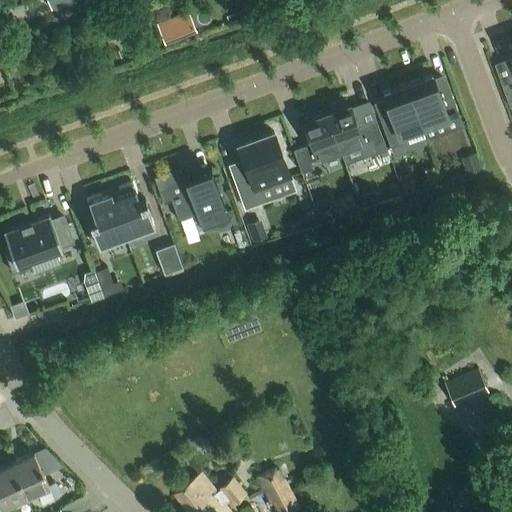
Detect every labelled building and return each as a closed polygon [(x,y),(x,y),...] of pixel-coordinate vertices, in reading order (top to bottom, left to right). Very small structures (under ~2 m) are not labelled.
[(46,0),(50,9),(73,0),(46,0)] [(196,31),(188,11),(156,23),(164,43),(196,31)] [(511,43),(508,45),(511,55),(511,62),(509,64),(507,59),(494,64),(505,94),(511,91),(511,43)] [(407,84),(423,128),(458,115),(446,80),(437,83),(434,74),(407,84)] [(399,137),(423,128),(407,84),(383,93),(390,113),(379,117),(390,147),(401,143),(399,137)] [(373,153),(373,155),(384,150),(374,120),(360,125),(353,104),(326,113),(340,150),(345,164),(373,153)] [(340,150),(326,113),(305,121),(313,143),(294,150),(302,173),(313,169),(310,161),(340,150)] [(245,208),(259,203),(254,190),(291,175),(274,130),(238,144),(243,157),(228,163),(245,208)] [(478,156),(462,161),(466,173),(482,168),(478,156)] [(209,168),(157,187),(162,202),(170,200),(176,219),(195,212),(201,228),(227,219),(209,168)] [(131,184),(110,191),(126,236),(154,226),(145,200),(138,202),(131,184)] [(410,184),(403,186),(405,194),(413,192),(410,184)] [(126,236),(110,191),(89,199),(95,218),(89,220),(98,246),(126,236)] [(8,244),(2,246),(12,272),(31,265),(29,260),(62,248),(61,247),(74,242),(65,218),(53,222),(51,218),(49,214),(3,230),(8,244)] [(259,221),(247,225),(253,241),(265,236),(259,221)] [(155,249),(164,273),(182,266),(173,242),(155,249)] [(107,267),(96,271),(104,293),(105,296),(106,295),(116,292),(115,289),(107,267)] [(95,274),(83,279),(89,297),(90,299),(103,295),(102,293),(95,274)] [(478,367),(444,382),(454,404),(488,390),(478,367)] [(23,496),(36,490),(42,502),(52,498),(31,451),(7,462),(23,496)] [(7,462),(0,465),(0,506),(0,507),(23,496),(7,462)] [(275,468),(258,477),(275,511),(288,511),(301,506),(286,476),(280,479),(275,468)] [(201,471),(174,492),(189,511),(232,511),(225,502),(228,500),(231,503),(247,491),(233,474),(218,487),(220,489),(216,491),(201,471)]
